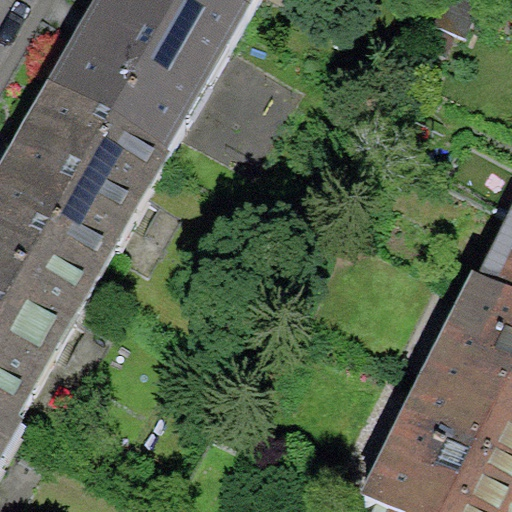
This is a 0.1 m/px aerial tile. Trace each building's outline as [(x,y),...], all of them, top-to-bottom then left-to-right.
[(226,61),(247,24),(204,0),(112,0),(93,33),(53,103),(165,167),(185,131),(174,125),(214,54),(226,61)] [(204,0),(247,24),(260,0),(204,0)] [(446,0),(434,28),(464,40),(482,0),(446,0)] [(144,204),(165,167),(53,103),(16,167),(0,195),(0,236),(94,291),(115,254),(103,248),(133,197),(144,204)] [(73,327),(94,291),(0,236),(0,426),(7,431),(12,434),(33,397),(21,390),(62,320),(73,327)] [(511,270),(494,306),(511,315),(511,270)] [(511,315),(494,306),(487,303),(472,332),(462,327),(447,357),(458,363),(437,404),(511,441),(511,315)] [(511,511),(511,441),(437,404),(417,445),(406,439),(388,473),(400,479),(382,511),(511,511)]
